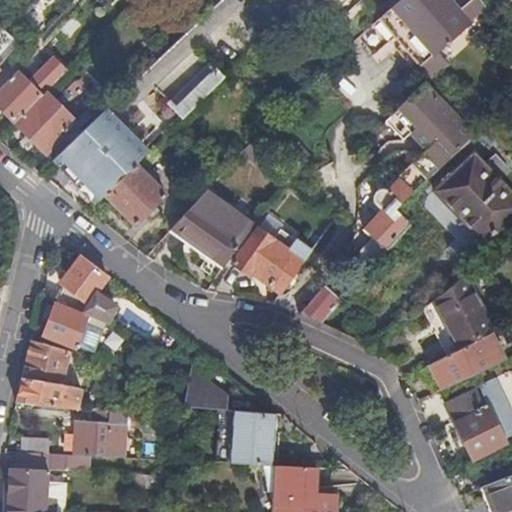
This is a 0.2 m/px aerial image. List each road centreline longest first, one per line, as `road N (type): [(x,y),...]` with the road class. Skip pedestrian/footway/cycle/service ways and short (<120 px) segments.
road 1 (residential): [(441,511),(384,372),(246,313),(190,322)]
road 2 (unclassified): [(190,322),(432,511)]
road 3 (unknown): [(283,329),(335,220),(357,61)]
road 4 (unclassified): [(0,389),(45,207)]
road 5 (unclassified): [(45,207),(190,322)]
